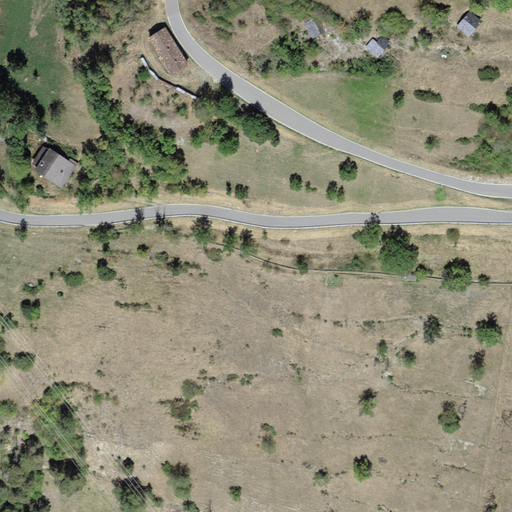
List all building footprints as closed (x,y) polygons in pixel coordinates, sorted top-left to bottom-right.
[(470,12),(459,25),(470,34),(481,20),(470,12)] [(317,17),(306,23),(313,38),(325,33),(317,17)] [(167,27),(149,38),(173,76),(190,65),(167,27)] [(377,42),(373,39),(366,46),(378,56),(384,49),(383,48),(389,41),(383,36),(377,42)] [(76,165),(49,148),(35,169),(62,187),(76,165)]
